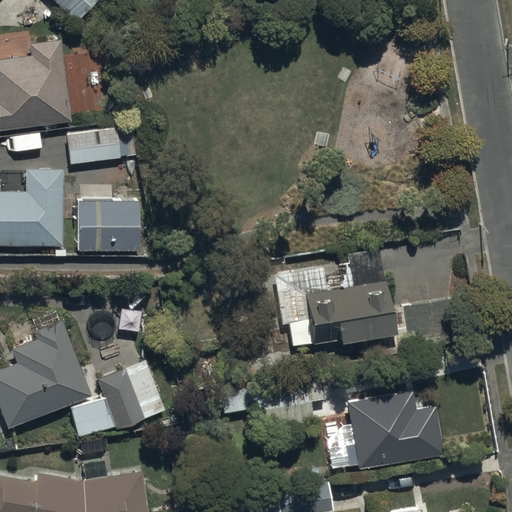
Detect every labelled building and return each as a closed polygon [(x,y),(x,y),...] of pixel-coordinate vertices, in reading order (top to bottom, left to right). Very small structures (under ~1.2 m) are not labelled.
[(83,0),(62,0),(74,11),(83,0)] [(0,119),(68,111),(59,29),(26,32),(28,45),(0,48),(0,119)] [(133,150),(130,118),(63,124),(67,156),(133,150)] [(0,236),(60,238),(61,160),(23,160),(22,181),(0,180),(0,236)] [(62,194),(62,212),(75,212),(75,243),(136,243),(136,192),(113,191),(113,182),(80,182),(80,190),(75,190),(75,194),(62,194)] [(389,300),(376,239),(343,246),(345,252),(270,267),(280,314),(283,313),(289,339),(354,326),(359,351),(457,331),(449,287),(389,300)] [(87,386),(58,312),(30,323),(33,330),(10,339),(16,353),(0,358),(0,408),(4,418),(87,386)] [(162,403),(143,352),(94,369),(101,387),(68,399),(79,430),(112,417),(114,420),(162,403)] [(219,380),(222,404),(261,399),(264,420),(312,414),(309,393),(322,391),(319,366),(219,380)] [(411,383),(344,393),(348,418),(322,422),(327,460),(440,443),(433,394),(413,397),(411,383)] [(146,511),(140,464),(79,471),(33,464),(32,471),(0,466),(0,511),(146,511)] [(292,511),(332,505),(327,473),(258,485),(263,511),(277,509),(277,511),(292,511)] [(418,499),(371,507),(372,511),(450,511),(449,504),(420,510),(418,499)]
